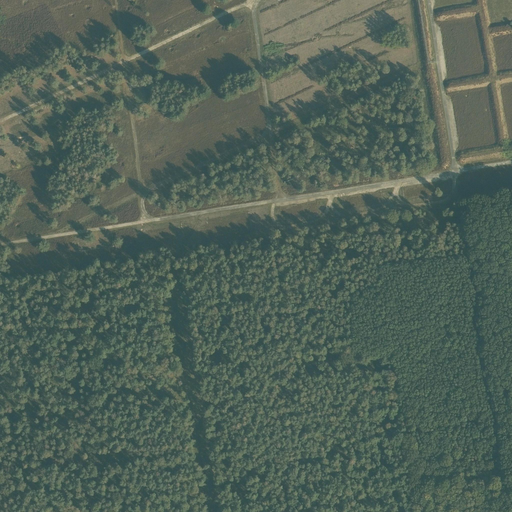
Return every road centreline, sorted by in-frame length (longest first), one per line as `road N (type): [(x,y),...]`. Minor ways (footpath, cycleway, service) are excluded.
road 1 (track): [(454,171),(145,221)]
road 2 (track): [(0,119),(250,0)]
road 3 (track): [(142,206),(115,0)]
road 4 (track): [(250,0),(274,182)]
road 5 (track): [(454,171),(428,0)]
road 6 (track): [(267,132),(147,190),(143,213)]
road 7 (track): [(145,221),(0,243)]
